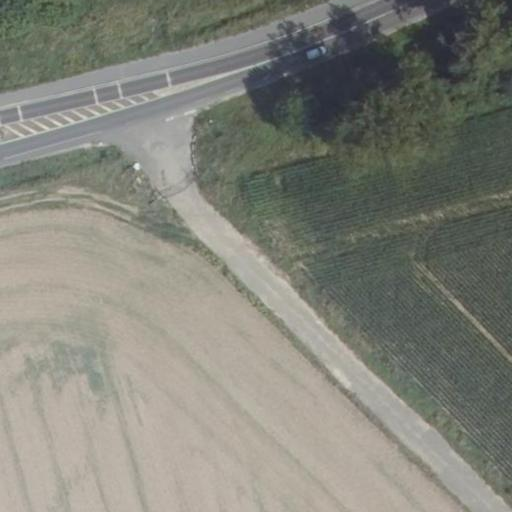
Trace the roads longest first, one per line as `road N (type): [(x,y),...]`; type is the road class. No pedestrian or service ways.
road 1 (track): [(119,88),(127,118),(197,217),(492,511)]
road 2 (primary): [(0,154),(127,118),(343,37),(417,0)]
road 3 (primary): [(397,0),(119,88),(0,116)]
road 4 (track): [(169,172),(0,204)]
